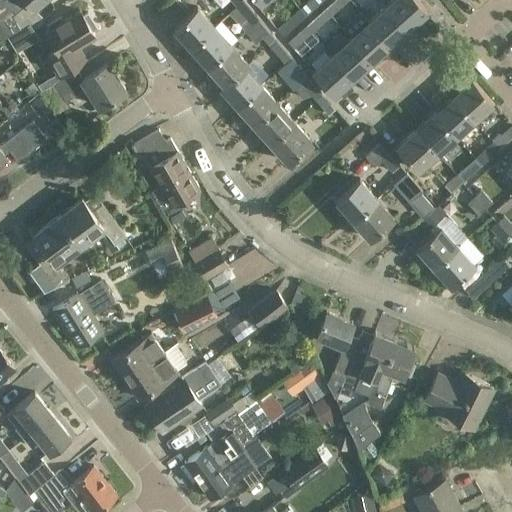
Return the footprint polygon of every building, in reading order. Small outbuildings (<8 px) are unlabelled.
[(0,0),(0,26),(8,36),(20,29),(12,15),(15,13),(27,2),(33,9),(42,0),(0,0)] [(243,0),(235,6),(246,18),(253,12),(243,0)] [(322,0),(308,0),(298,9),(304,17),(323,0),(322,0)] [(332,0),(323,8),(329,16),(347,0),(332,0)] [(389,0),(385,4),(407,28),(426,11),(415,0),(389,0)] [(389,44),(407,28),(385,4),(367,20),(389,44)] [(214,26),(197,8),(172,30),(189,49),(214,26)] [(323,8),(304,25),(311,33),(329,16),(323,8)] [(283,36),(304,17),(298,9),(276,28),(283,36)] [(50,29),(46,32),(57,50),(47,57),(57,73),(49,77),(53,84),(54,83),(53,82),(60,78),(60,77),(86,61),(77,46),(95,35),(92,30),(96,27),(87,13),(83,16),(80,11),(63,21),(60,17),(47,25),(50,29)] [(259,19),(251,25),(262,37),(269,31),(259,19)] [(367,20),(348,37),(370,61),(389,44),(367,20)] [(304,25),(287,41),(293,48),(311,33),(304,25)] [(231,45),(214,26),(189,49),(206,67),(231,45)] [(275,37),(267,44),(279,57),(286,51),(275,37)] [(370,61),(348,37),(330,54),(351,78),(370,61)] [(247,63),(231,45),(206,67),(221,84),(218,87),(219,89),(247,63)] [(351,78),(330,54),(311,71),(333,95),(351,78)] [(284,63),(295,76),(302,69),(291,57),(284,63)] [(76,69),(61,78),(60,78),(53,82),(54,83),(65,102),(87,87),(99,106),(125,89),(108,62),(82,78),(76,69)] [(219,89),(236,107),(260,85),(244,68),(248,64),(247,63),(219,89)] [(308,76),(294,88),(302,97),(311,94),(318,88),(308,76)] [(450,97),(472,121),(492,103),(470,79),(450,97)] [(34,82),(25,89),(32,96),(40,89),(34,82)] [(54,83),(41,92),(55,115),(68,106),(54,83)] [(236,107),(252,125),(276,104),(260,85),(236,107)] [(40,95),(30,104),(40,116),(50,108),(40,95)] [(336,108),(325,96),(317,102),(328,114),(336,108)] [(472,121),(450,97),(432,113),(454,138),(472,121)] [(252,125),(269,144),(293,122),(276,104),(252,125)] [(435,154),(454,138),(432,113),(414,130),(435,154)] [(45,126),(54,137),(68,127),(60,115),(45,126)] [(0,156),(9,149),(17,160),(46,138),(33,120),(0,145),(0,156)] [(310,141),(293,122),(269,144),(286,163),(310,141)] [(511,123),(491,142),(498,150),(511,137),(511,123)] [(159,186),(188,169),(170,137),(165,140),(158,130),(131,146),(138,159),(156,149),(162,159),(148,167),(159,186)] [(435,154),(414,130),(395,147),(417,171),(435,154)] [(480,166),(498,150),(491,142),(473,159),(480,166)] [(392,171),(400,165),(379,143),(364,156),(373,166),(381,159),(392,171)] [(462,183),(480,166),(473,159),(455,175),(462,183)] [(199,188),(188,169),(159,186),(170,205),(199,188)] [(450,193),(462,183),(455,175),(444,185),(450,193)] [(335,199),(352,219),(375,198),(359,178),(335,199)] [(474,196),(485,208),(491,202),(481,190),(474,196)] [(433,205),(421,191),(412,199),(425,213),(433,205)] [(485,208),(474,196),(467,202),(478,215),(485,208)] [(81,246),(104,229),(115,243),(126,235),(108,210),(97,218),(83,198),(59,216),(81,246)] [(369,238),(392,217),(375,198),(352,219),(369,238)] [(420,221),(432,235),(416,249),(433,267),(458,246),(467,238),(437,205),(420,221)] [(511,223),(503,213),(496,220),(507,233),(511,227),(511,223)] [(81,246),(59,216),(34,234),(49,255),(29,271),(44,290),(55,285),(56,285),(69,278),(57,263),(81,246)] [(499,239),(507,233),(496,220),(488,226),(499,239)] [(170,238),(145,250),(151,263),(160,259),(163,258),(170,275),(184,269),(170,238)] [(433,267),(450,286),(475,265),(458,246),(433,267)] [(217,247),(194,261),(203,278),(227,264),(217,247)] [(509,265),(501,256),(483,273),(491,282),(509,265)] [(85,271),(71,278),(75,287),(90,279),(85,271)] [(100,280),(79,293),(52,310),(75,346),(101,329),(92,314),(114,301),(100,280)] [(248,308),(252,313),(259,323),(260,325),(287,306),(275,289),(248,308)] [(207,293),(174,310),(185,331),(218,315),(207,293)] [(294,293),(289,304),(299,309),(304,297),(294,293)] [(326,313),(316,335),(342,346),(332,371),(330,370),(327,380),(335,398),(336,400),(340,391),(355,354),(351,353),(357,339),(347,335),(351,323),(352,322),(326,311),(326,313)] [(244,333),(259,323),(252,313),(237,323),(244,333)] [(355,354),(340,391),(351,395),(360,373),(378,381),(395,340),(375,332),(374,334),(361,329),(360,332),(357,339),(351,353),(355,354)] [(125,379),(149,362),(148,362),(157,357),(164,352),(151,334),(113,360),(125,379)] [(395,340),(378,381),(377,383),(376,383),(373,390),(372,390),(367,401),(380,406),(391,378),(388,377),(390,372),(403,377),(404,374),(408,376),(414,364),(409,362),(414,348),(395,340)] [(149,362),(125,379),(138,397),(170,375),(187,364),(174,345),(167,350),(164,352),(157,357),(148,362),(149,362)] [(0,378),(14,367),(0,350),(0,378)] [(303,350),(290,358),(298,370),(311,362),(303,350)] [(184,381),(145,407),(161,431),(200,405),(201,404),(198,399),(220,383),(207,364),(205,360),(195,366),(181,376),(185,381),(184,381)] [(327,387),(313,363),(299,371),(313,395),(312,396),(314,399),(329,391),(327,387)] [(445,413),(473,427),(493,388),(464,373),(459,384),(438,373),(425,400),(446,411),(445,413)] [(14,408),(7,414),(8,415),(16,426),(15,427),(23,437),(51,414),(33,392),(14,408)] [(329,394),(313,403),(323,421),(339,412),(329,394)] [(205,413),(213,425),(236,410),(227,398),(205,413)] [(196,480),(218,464),(227,458),(242,447),(255,438),(252,433),(271,419),(257,399),(241,409),(237,412),(221,422),(227,431),(184,463),(187,468),(184,470),(192,481),(195,479),(196,480)] [(362,402),(342,414),(349,429),(369,414),(362,402)] [(68,435),(51,414),(23,437),(31,447),(39,439),(49,451),(68,435)] [(372,421),(369,414),(349,429),(352,434),(352,435),(358,449),(380,433),(372,421)] [(340,432),(335,448),(350,452),(353,442),(347,440),(349,435),(340,432)] [(283,469),(292,481),(280,490),(285,497),(327,464),(315,446),(297,459),(286,467),(283,469)] [(218,464),(196,480),(209,497),(243,473),(255,464),(242,447),(227,458),(218,464)] [(25,476),(35,489),(51,477),(50,476),(54,473),(43,461),(25,476)] [(51,477),(35,489),(53,511),(59,511),(65,507),(53,492),(59,487),(62,491),(61,492),(76,510),(77,509),(79,511),(86,511),(90,509),(92,511),(93,511),(116,494),(93,466),(72,483),(61,470),(51,477)] [(16,477),(5,491),(20,511),(34,500),(29,494),(16,477)] [(446,511),(458,506),(444,479),(412,496),(420,511),(446,511)] [(377,498),(377,499),(381,511),(404,503),(399,489),(377,498)] [(375,511),(371,492),(353,496),(356,511),(375,511)]
